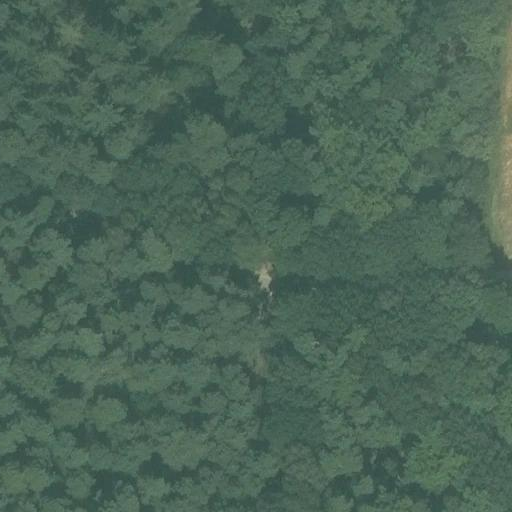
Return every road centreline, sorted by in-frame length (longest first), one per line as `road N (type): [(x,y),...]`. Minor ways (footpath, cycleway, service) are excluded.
road 1 (unclassified): [(511,278),(278,290),(224,273),(0,166)]
road 2 (track): [(224,273),(212,0)]
